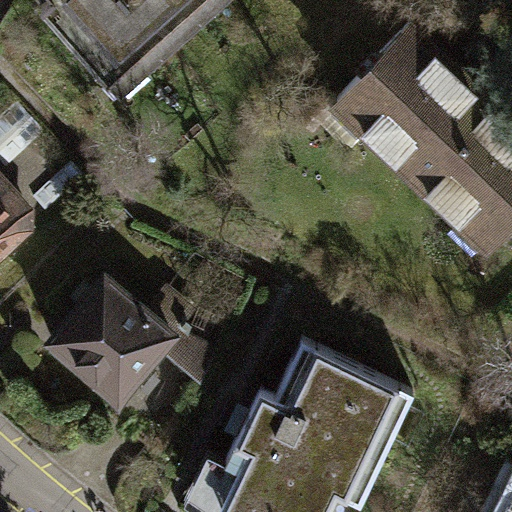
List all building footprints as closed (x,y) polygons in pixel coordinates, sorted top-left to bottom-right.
[(192,0),(46,0),(40,6),(105,79),(192,0)] [(474,0),(433,0),(412,23),(439,48),(480,5),(474,0)] [(511,124),(435,52),(439,48),(412,23),(408,19),(336,96),(487,238),(511,211),(511,124)] [(0,176),(0,249),(26,225),(24,202),(0,176)] [(117,390),(171,330),(145,306),(104,270),(92,284),(83,276),(70,291),(80,300),(52,332),(117,390)] [(164,284),(145,306),(171,330),(191,308),(164,284)] [(256,381),(209,489),(242,511),(323,511),(337,488),(362,497),(411,387),(301,333),(274,384),(256,381)] [(511,511),(511,498),(509,497),(501,511),(511,511)]
